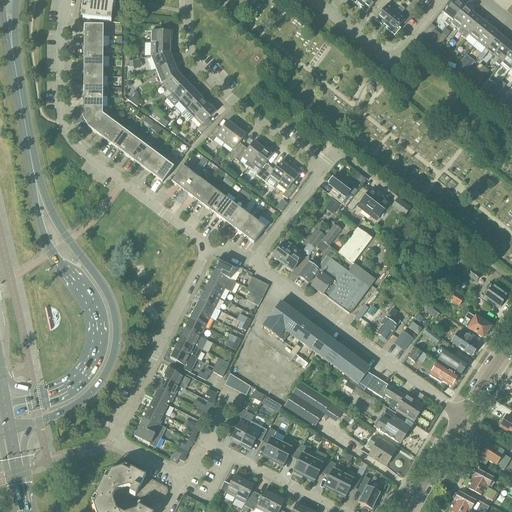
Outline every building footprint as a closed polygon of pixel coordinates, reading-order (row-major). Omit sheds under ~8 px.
[(84,0),(84,1),(83,12),(82,20),(86,21),(86,27),(103,27),(103,22),(110,23),(112,10),(114,1),(113,0),(84,0)] [(362,0),(359,5),(361,7),(359,9),(366,14),(373,5),(378,8),(384,0),(362,0)] [(391,0),(384,0),(378,8),(382,12),(374,21),(381,26),(382,24),(385,26),(396,12),(388,5),(392,0),(391,0)] [(454,0),(443,15),(448,19),(444,23),(448,26),(450,24),(464,7),(461,6),(463,4),(458,0),(454,0)] [(396,12),(385,26),(387,28),(385,30),(394,37),(400,30),(398,28),(405,19),(400,15),(404,10),(400,7),(396,12)] [(458,31),(472,14),(464,7),(450,24),(458,31)] [(472,14),(458,31),(458,32),(462,35),(461,37),(465,40),(468,36),(480,21),(472,14)] [(480,21),(468,36),(477,42),(490,26),(484,21),(483,23),(480,21)] [(431,25),(421,37),(426,41),(435,29),(431,25)] [(151,44),(170,44),(170,41),(172,41),(172,33),(160,32),(160,27),(145,26),(140,26),(140,32),(151,33),(151,44)] [(490,26),(477,42),(485,49),(497,35),(495,33),(496,31),(490,26)] [(83,37),(103,37),(103,27),(86,27),(84,27),(83,37)] [(432,46),(437,50),(447,38),(442,34),(432,46)] [(494,56),(506,42),(497,35),(485,49),(482,53),(486,56),(489,52),(494,56)] [(83,37),(83,47),(103,48),(103,37),(83,37)] [(511,50),(511,46),(506,42),(494,56),(498,60),(495,64),(499,67),(501,65),(502,63),(511,50)] [(169,55),(170,44),(151,44),(151,58),(169,55)] [(83,58),(102,58),(103,48),(83,47),(83,58)] [(509,71),(511,70),(511,68),(511,50),(502,63),(501,65),(503,67),(506,70),(509,71)] [(281,52),(277,57),(292,70),(295,66),(294,65),(295,64),(281,52)] [(173,64),(169,55),(151,58),(156,71),(173,64)] [(83,58),(83,68),(102,68),(102,58),(83,58)] [(174,67),(173,64),(156,71),(161,85),(179,73),(177,66),(174,67)] [(470,76),(474,80),(484,68),(479,64),(470,76)] [(102,68),(83,68),(83,78),(102,79),(102,68)] [(488,72),(484,68),(474,80),(479,84),(488,72)] [(184,78),(179,73),(161,85),(171,95),(186,84),(183,80),(184,78)] [(83,78),(83,89),(102,89),(102,79),(83,78)] [(489,80),(483,87),(486,90),(492,82),(489,80)] [(186,84),(171,95),(178,103),(194,88),(188,82),(186,84)] [(491,94),(498,86),(495,84),(494,84),(492,82),(486,90),(491,94)] [(501,82),(491,94),(496,98),(505,86),(501,82)] [(199,94),(194,88),(178,103),(186,111),(200,98),(198,96),(199,94)] [(102,89),(83,89),(83,99),(102,99),(102,89)] [(508,107),(511,102),(511,92),(503,104),(508,107)] [(186,111),(193,118),(207,105),(200,98),(186,111)] [(83,99),(83,109),(102,110),(102,99),(83,99)] [(209,107),(207,105),(193,118),(201,126),(196,130),(201,135),(212,124),(208,120),(217,112),(211,106),(209,107)] [(102,115),(102,110),(83,109),(83,119),(85,124),(102,115)] [(102,116),(102,115),(85,124),(87,128),(95,134),(107,119),(102,116)] [(115,125),(107,119),(95,134),(104,141),(115,125)] [(162,120),(159,124),(164,129),(168,124),(162,120)] [(221,130),(216,127),(207,139),(212,143),(216,138),(224,144),(236,129),(233,128),(235,126),(228,121),(221,130)] [(123,131),(115,125),(104,141),(112,147),(123,131)] [(163,131),(154,125),(150,130),(159,136),(163,131)] [(234,159),(243,147),(239,144),(246,134),(239,129),(238,131),(236,129),(224,144),(233,151),(229,156),(234,159)] [(131,138),(123,131),(112,147),(120,153),(131,138)] [(131,138),(120,153),(128,159),(140,144),(131,138)] [(243,147),(234,159),(238,163),(242,158),(251,165),(262,150),(260,148),(261,146),(255,141),(247,151),(243,147)] [(148,150),(140,144),(128,159),(137,165),(148,150)] [(156,156),(148,150),(137,165),(145,172),(156,156)] [(260,180),(270,168),(265,164),(273,155),(266,150),(264,151),(262,150),(251,165),(259,171),(255,176),(260,180)] [(165,162),(156,156),(145,172),(153,178),(165,162)] [(277,185),(289,170),(286,168),(288,167),(281,161),(274,171),(270,168),(260,180),(265,184),(269,179),(277,185)] [(173,169),(165,162),(153,178),(162,184),(173,169)] [(187,195),(199,180),(195,177),(201,168),(198,165),(191,174),(179,189),(187,195)] [(179,189),(191,174),(182,168),(171,183),(179,189)] [(289,170),(277,185),(286,192),(282,197),(287,200),(296,188),(292,185),(299,175),(293,170),(291,172),(289,170)] [(339,194),(335,200),(345,208),(353,198),(348,195),(354,188),(353,187),(354,186),(348,181),(347,183),(337,175),(333,179),(332,178),(328,184),(329,185),(328,186),(333,189),(339,194)] [(227,176),(227,177),(223,182),(230,188),(234,183),(235,182),(227,176)] [(196,202),(207,186),(199,180),(187,195),(196,202)] [(207,186),(196,202),(204,208),(215,193),(207,186)] [(389,205),(370,190),(360,204),(357,208),(364,213),(367,209),(379,218),(389,205)] [(215,193),(204,208),(212,214),(224,199),(215,193)] [(409,209),(398,200),(396,198),(390,207),(403,217),(409,209)] [(224,199),(212,214),(220,220),(232,205),(224,199)] [(353,199),(346,207),(351,211),(358,203),(353,199)] [(340,206),(333,201),(329,206),(335,211),(340,206)] [(232,205),(220,220),(229,226),(240,211),(232,205)] [(240,211),(229,226),(237,233),(248,217),(240,211)] [(257,223),(248,217),(237,233),(245,239),(257,223)] [(257,223),(245,239),(253,245),(265,229),(257,223)] [(321,242),(328,247),(341,231),(334,226),(321,242)] [(356,228),(337,254),(351,265),(371,239),(356,228)] [(317,232),(310,242),(307,245),(314,250),(324,237),(317,232)] [(282,264),(294,248),(288,244),(286,247),(282,244),(273,257),(274,258),(274,260),(276,262),(278,261),(282,264)] [(319,271),(321,273),(324,270),(331,261),(337,254),(328,247),(316,264),(311,260),(308,264),(298,276),(300,277),(300,279),(302,281),(304,281),(308,284),(313,276),(315,277),(319,271)] [(294,248),(282,264),(286,268),(287,269),(289,271),(290,271),(292,272),(302,258),(298,256),(300,253),(294,248)] [(324,270),(321,273),(311,287),(328,300),(347,274),(331,261),(324,270)] [(227,262),(226,266),(219,262),(214,272),(229,280),(236,267),(227,262)] [(353,266),(347,274),(328,300),(349,316),(374,281),(353,266)] [(467,277),(476,282),(480,276),(472,270),(467,277)] [(209,282),(224,290),(231,293),(236,283),(229,280),(214,272),(209,282)] [(220,300),(224,290),(209,282),(204,292),(220,300)] [(498,309),(499,308),(501,308),(502,305),(502,303),(506,297),(492,287),(489,285),(485,290),(488,293),(484,299),(498,309)] [(220,300),(204,292),(199,301),(215,309),(220,300)] [(455,294),(450,301),(459,307),(464,300),(455,294)] [(194,311),(210,319),(215,309),(199,301),(194,311)] [(314,362),(355,388),(362,393),(365,388),(381,398),(384,395),(400,405),(396,412),(413,423),(422,407),(405,397),(405,398),(367,374),(370,370),(280,303),(262,327),(283,343),(281,345),(300,359),(302,357),(304,359),(294,374),(270,356),(250,382),(283,406),(311,364),(314,362)] [(440,313),(424,303),(420,309),(436,319),(440,313)] [(205,329),(210,319),(194,311),(189,321),(205,329)] [(482,339),(483,338),(485,339),(488,334),(486,333),(490,328),(468,313),(464,319),(469,322),(465,328),(482,339)] [(376,334),(379,337),(378,338),(384,343),(386,341),(396,328),(400,323),(394,318),(393,320),(388,316),(385,319),(384,319),(380,325),(382,327),(376,334)] [(200,338),(205,329),(189,321),(184,330),(200,338)] [(412,324),(408,329),(417,335),(421,330),(412,324)] [(179,340),(195,348),(200,338),(184,330),(179,340)] [(427,330),(422,336),(436,346),(440,340),(427,330)] [(413,340),(403,332),(394,345),(404,352),(413,340)] [(465,336),(464,338),(458,333),(451,344),(471,357),(472,356),(473,356),(475,354),(474,352),(478,347),(470,342),(471,340),(465,336)] [(174,350),(196,361),(201,351),(195,348),(179,340),(174,350)] [(414,349),(406,358),(415,364),(422,354),(414,349)] [(196,361),(174,350),(169,359),(185,367),(183,370),(190,373),(196,361)] [(447,356),(442,364),(446,367),(460,376),(467,365),(453,356),(451,358),(447,356)] [(211,373),(216,376),(223,362),(218,359),(211,372),(211,373)] [(229,365),(223,362),(216,376),(222,378),(227,369),(229,365)] [(450,388),(452,384),(455,384),(458,380),(457,377),(444,368),(439,375),(435,372),(432,377),(436,380),(440,383),(441,382),(450,388)] [(163,380),(179,388),(184,378),(168,370),(163,380)] [(209,376),(211,373),(211,372),(206,370),(203,375),(199,373),(197,377),(205,382),(208,376),(209,376)] [(158,389),(174,397),(179,388),(163,380),(158,389)] [(299,385),(292,395),(323,415),(329,405),(299,385)] [(377,402),(362,393),(355,388),(352,394),(373,407),(377,402)] [(153,399),(169,407),(174,397),(158,389),(153,399)] [(264,396),(254,391),(251,398),(260,403),(264,396)] [(323,415),(292,395),(284,408),(314,427),(323,415)] [(169,407),(153,399),(148,409),(164,417),(169,407)] [(242,404),(239,409),(230,427),(236,429),(230,441),(240,446),(249,428),(251,423),(241,418),(245,412),(247,413),(249,408),(242,404)] [(271,411),(276,414),(281,407),(275,404),(271,411)] [(144,418),(159,426),(164,417),(148,409),(144,418)] [(379,418),(373,428),(375,429),(399,445),(409,429),(392,418),(391,419),(387,416),(384,421),(382,419),(381,419),(379,418)] [(499,428),(511,436),(511,439),(509,445),(511,447),(511,420),(511,421),(506,417),(503,422),(502,421),(500,425),(500,426),(499,428)] [(159,426),(144,418),(139,428),(160,439),(165,429),(159,426)] [(251,423),(249,428),(240,446),(249,451),(255,440),(261,442),(266,431),(251,423)] [(139,428),(134,438),(155,449),(160,439),(139,428)] [(261,457),(272,463),(282,442),(272,437),(275,432),(269,429),(263,442),(268,445),(262,457),(261,456),(261,457)] [(373,437),(367,447),(372,450),(368,456),(385,467),(395,451),(378,441),(373,437)] [(282,442),(272,463),(283,468),(283,467),(282,467),(288,455),(294,458),(299,447),(294,444),(292,447),(282,442)] [(292,473),(303,478),(313,458),(303,453),(306,448),(300,445),(299,447),(294,458),(299,461),(293,472),(292,472),(292,473)] [(488,446),(485,451),(483,451),(481,454),(482,456),(481,458),(482,458),(479,462),(485,466),(488,462),(496,467),(503,471),(510,460),(503,456),(505,453),(495,447),(494,449),(488,446)] [(319,471),(325,474),(330,463),(325,460),(323,463),(313,458),(303,478),(314,484),(314,483),(313,483),(319,471)] [(323,489),(334,494),(344,474),(334,468),(336,465),(330,463),(325,474),(330,476),(324,488),(323,488),(323,489)] [(166,488),(137,474),(125,467),(124,470),(121,469),(110,472),(108,475),(105,474),(91,502),(94,503),(92,506),(94,511),(147,511),(137,507),(135,511),(132,511),(117,511),(116,511),(112,499),(116,492),(128,488),(131,490),(129,495),(156,509),(160,507),(168,492),(166,488)] [(467,480),(463,487),(467,489),(467,490),(482,498),(482,497),(493,502),(497,495),(487,490),(488,488),(492,480),(476,472),(471,482),(467,480)] [(344,474),(334,494),(345,500),(345,499),(344,499),(350,487),(356,489),(361,478),(356,476),(354,479),(344,474)] [(225,494),(235,499),(244,481),(234,476),(229,486),(224,483),(218,494),(224,497),(225,494)] [(358,490),(363,493),(357,504),(365,508),(365,509),(364,509),(363,509),(369,511),(373,511),(384,491),(383,490),(382,492),(378,489),(376,493),(366,487),(369,480),(364,478),(358,490)] [(243,507),(248,509),(254,498),(249,496),(254,486),(244,481),(235,499),(245,504),(243,507)] [(254,511),(255,509),(260,511),(266,511),(274,496),(264,491),(259,501),(254,498),(248,509),(253,511),(254,511)] [(469,511),(471,511),(485,511),(488,508),(475,500),(474,503),(458,494),(455,495),(453,499),(453,502),(454,503),(453,505),(462,510),(463,507),(469,511)] [(281,511),(279,511),(284,501),(274,496),(266,511),(281,511)]
